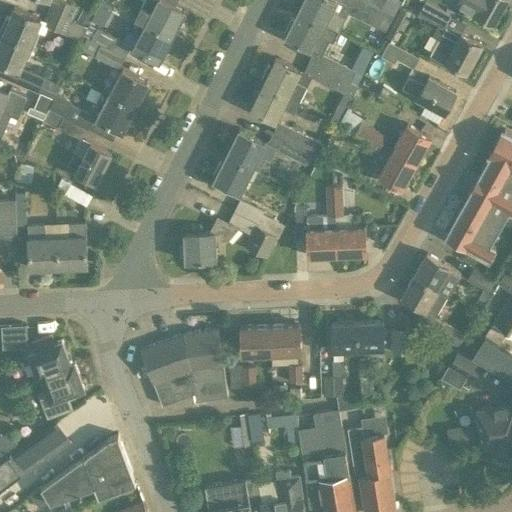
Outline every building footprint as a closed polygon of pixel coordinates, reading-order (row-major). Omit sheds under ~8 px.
[(51,0),(47,10),(71,20),(78,5),(66,0),(51,0)] [(103,0),(100,0),(90,19),(102,25),(113,5),(103,0)] [(143,0),(134,16),(172,35),(176,27),(178,29),(186,15),(183,13),(184,11),(175,5),(164,0),(143,0)] [(298,0),(298,1),(301,2),(297,10),(337,30),(339,31),(347,12),(386,30),(393,15),(362,0),(298,0)] [(362,0),(393,15),(401,1),(399,0),(362,0)] [(448,12),(428,1),(426,0),(403,0),(401,4),(441,26),(448,12)] [(506,0),(464,0),(462,5),(472,11),(472,12),(494,24),(506,0)] [(13,6),(8,17),(5,16),(0,27),(0,30),(30,43),(41,18),(13,6)] [(71,20),(47,10),(41,23),(66,33),(71,20)] [(286,26),(288,27),(284,35),(311,49),(313,49),(307,61),(357,86),(358,84),(357,84),(362,74),(374,49),(363,43),(351,68),(321,54),(328,39),(332,41),(337,30),(297,10),(296,13),(293,11),(286,26)] [(397,13),(386,34),(398,41),(409,19),(397,13)] [(133,45),(132,47),(159,60),(163,52),(166,53),(173,39),(170,38),(172,35),(134,16),(139,19),(132,33),(138,36),(133,45)] [(83,33),(87,35),(101,43),(125,56),(130,46),(130,45),(122,41),(88,22),(83,33)] [(460,31),(459,33),(445,25),(429,55),(444,63),(446,60),(467,71),(482,43),(460,31)] [(0,60),(0,61),(19,69),(20,67),(30,43),(0,30),(0,60)] [(84,41),(78,53),(93,59),(95,55),(118,68),(125,56),(101,43),(87,35),(84,41)] [(418,58),(384,39),(376,52),(394,62),(396,58),(413,67),(418,58)] [(263,72),(265,74),(261,82),(299,101),(311,77),(352,97),(357,86),(307,61),(303,71),(274,57),(272,60),(270,58),(263,72)] [(25,87),(40,93),(51,98),(53,99),(53,98),(59,84),(46,78),(20,67),(19,69),(14,82),(25,87)] [(121,68),(108,93),(135,106),(139,98),(141,99),(149,85),(146,84),(148,81),(121,68)] [(428,74),(424,82),(408,74),(402,86),(418,94),(416,97),(444,113),(456,90),(428,74)] [(251,97),(253,99),(249,107),(276,120),(283,107),(294,112),(299,101),(261,82),(260,84),(258,83),(251,97)] [(0,138),(1,138),(10,115),(17,118),(27,96),(9,88),(7,93),(0,89),(0,138)] [(54,98),(49,108),(63,115),(70,102),(71,100),(57,92),(54,98)] [(51,98),(40,93),(34,107),(45,112),(51,98)] [(96,116),(95,117),(117,129),(122,131),(126,123),(129,124),(136,110),(134,109),(135,106),(108,93),(96,116)] [(70,102),(63,115),(87,127),(88,126),(94,114),(74,104),(70,102)] [(49,108),(44,117),(58,125),(63,115),(49,108)] [(58,125),(57,127),(81,139),(82,138),(87,127),(63,115),(58,125)] [(273,131),(321,155),(326,144),(278,121),(273,131)] [(360,122),(356,128),(352,135),(366,142),(373,129),(360,122)] [(406,123),(392,148),(416,162),(431,136),(406,123)] [(230,145),(225,153),(252,167),(258,170),(264,157),(270,160),(276,148),(305,162),(311,151),(320,156),(321,155),(273,131),(267,143),(238,128),(237,131),(234,130),(227,144),(230,145)] [(366,142),(379,149),(386,136),(373,129),(366,142)] [(490,155),(462,205),(445,234),(489,259),(495,247),(488,243),(508,208),(511,210),(511,133),(503,129),(489,155),(490,155)] [(75,150),(66,166),(74,170),(75,170),(95,181),(110,152),(90,142),(89,141),(82,154),(75,150)] [(416,162),(392,148),(378,174),(402,188),(416,162)] [(215,169),(217,170),(213,179),(240,192),(252,167),(225,153),(224,156),(222,154),(215,169)] [(342,199),(341,183),(326,184),(327,200),(342,199)] [(0,216),(14,216),(13,197),(0,198),(0,216)] [(240,198),(233,211),(278,235),(284,223),(263,213),(264,209),(240,198)] [(327,200),(328,215),(343,214),(342,199),(327,200)] [(294,222),(306,222),(306,204),(294,205),(294,222)] [(184,232),(184,241),(182,242),(182,258),(185,258),(185,260),(216,259),(215,239),(228,238),(238,227),(250,232),(244,244),(267,256),(277,235),(278,235),(233,211),(229,220),(217,214),(210,230),(210,231),(184,232)] [(14,216),(0,216),(0,235),(14,235),(14,216)] [(67,235),(57,236),(58,266),(87,265),(85,221),(68,222),(67,235)] [(57,236),(47,236),(44,224),(27,224),(28,237),(29,267),(58,266),(57,236)] [(335,226),(336,254),(366,253),(365,225),(335,226)] [(336,254),(335,226),(306,227),(307,255),(336,254)] [(277,243),(269,263),(283,268),(290,247),(277,243)] [(460,271),(451,266),(426,251),(413,273),(448,293),(460,271)] [(495,280),(473,267),(467,278),(488,291),(495,280)] [(511,271),(505,268),(496,282),(511,291),(511,292),(511,271)] [(448,293),(413,273),(401,294),(420,306),(413,319),(457,345),(463,333),(434,316),(448,293)] [(485,332),(472,352),(511,377),(511,292),(485,332)] [(383,319),(357,320),(358,348),(384,347),(383,319)] [(358,348),(357,320),(331,321),(332,349),(358,348)] [(32,334),(31,322),(7,323),(8,335),(32,334)] [(299,323),(270,324),(271,353),(301,352),(299,323)] [(271,353),(270,324),(240,325),(241,354),(271,353)] [(218,327),(185,332),(193,393),(194,400),(228,396),(218,327)] [(390,328),(391,353),(411,352),(410,327),(390,328)] [(193,393),(185,332),(139,348),(162,405),(193,393)] [(40,373),(70,361),(62,338),(53,341),(51,334),(33,340),(36,348),(28,351),(37,375),(40,373)] [(457,348),(440,376),(459,387),(467,374),(473,377),(482,363),(457,348)] [(358,358),(358,376),(369,375),(369,357),(358,358)] [(70,361),(40,373),(46,389),(39,392),(48,415),(71,407),(66,394),(84,387),(74,359),(70,361)] [(324,395),(343,394),(343,375),(344,375),(343,359),(331,359),(332,376),(323,376),(324,395)] [(301,363),(287,364),(288,381),(302,380),(301,363)] [(229,367),(230,387),(242,386),(241,384),(255,383),(254,365),(229,367)] [(481,446),(511,441),(511,401),(475,407),(481,446)] [(315,425),(298,427),(300,446),(309,503),(313,502),(314,511),(356,511),(351,473),(344,428),(342,428),(338,407),(313,411),(315,425)] [(252,444),(248,413),(239,414),(243,445),(252,444)] [(300,446),(298,427),(296,413),(267,417),(268,426),(286,424),(289,448),(300,446)] [(0,490),(47,454),(48,456),(68,441),(54,422),(34,437),(33,435),(19,447),(14,451),(13,451),(13,452),(0,461),(0,490)] [(473,424),(446,427),(449,448),(476,444),(473,424)] [(361,425),(344,428),(351,473),(358,472),(364,511),(375,511),(396,509),(384,430),(362,434),(361,425)] [(0,461),(13,452),(13,451),(0,432),(0,461)] [(15,437),(2,433),(14,451),(19,447),(15,437)] [(106,437),(73,462),(75,468),(124,450),(118,433),(106,437)] [(75,468),(73,462),(40,486),(50,502),(94,485),(97,496),(135,481),(124,450),(75,468)] [(304,511),(303,499),(304,499),(300,474),(290,475),(289,469),(275,471),(276,478),(275,478),(277,494),(285,493),(288,511),(304,511)] [(204,486),(208,508),(208,511),(250,511),(249,501),(247,501),(246,495),(260,492),(256,470),(243,472),(244,479),(204,486)] [(277,494),(278,498),(260,501),(261,511),(288,511),(285,493),(277,494)] [(147,511),(143,499),(115,509),(116,511),(147,511)]
